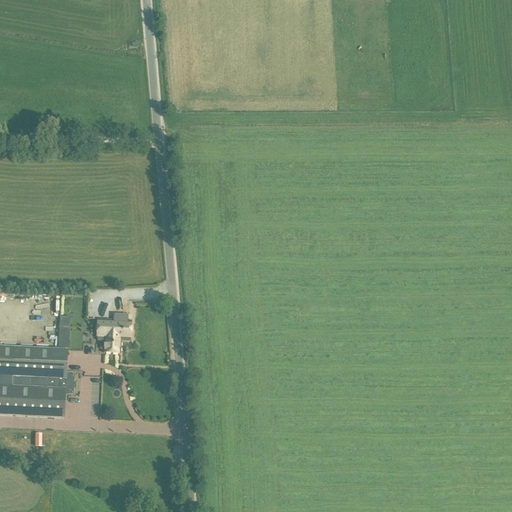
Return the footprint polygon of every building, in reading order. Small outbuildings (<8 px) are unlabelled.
[(61,256),(58,281),(94,284),(96,259),(61,256)] [(54,282),(28,279),(23,318),(49,321),(54,282)] [(65,302),(64,316),(84,317),(85,294),(72,294),(71,302),(65,302)] [(117,315),(126,314),(126,303),(116,303),(117,315)] [(98,320),(97,340),(104,340),(104,353),(120,354),(121,341),(130,342),(131,322),(98,320)] [(0,347),(0,416),(64,419),(65,393),(72,393),(73,378),(66,377),(67,351),(0,347)] [(86,414),(93,415),(94,406),(87,406),(86,414)]
